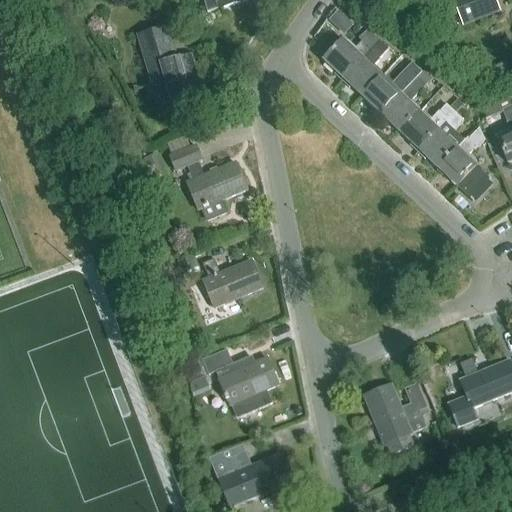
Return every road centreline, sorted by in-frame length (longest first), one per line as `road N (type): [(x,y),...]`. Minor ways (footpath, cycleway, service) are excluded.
road 1 (residential): [(485,290),(484,259),(465,234),(279,60)]
road 2 (residential): [(315,368),(266,114),(266,80),(279,60)]
road 3 (residential): [(315,368),(464,309),(485,290)]
road 4 (residential): [(402,511),(511,459)]
